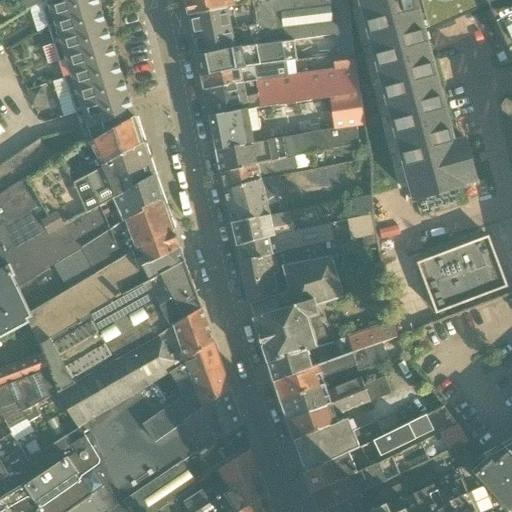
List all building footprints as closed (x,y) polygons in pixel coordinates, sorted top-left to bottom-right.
[(22,0),(27,10),(30,9),(46,0),(22,0)] [(57,0),(50,3),(51,5),(43,7),(49,27),(65,79),(53,83),(64,117),(77,113),(129,96),(98,0),(57,0)] [(186,0),(190,17),(211,13),(211,12),(220,11),(227,9),(227,8),(226,4),(233,3),(232,2),(241,0),(186,0)] [(348,6),(345,0),(266,0),(253,2),(258,27),(261,46),(294,41),(337,35),(351,33),(348,6)] [(361,0),(415,200),(456,190),(466,188),(465,185),(478,181),(467,141),(455,144),(424,32),(488,3),(487,0),(361,0)] [(511,0),(487,0),(488,3),(511,53),(511,52),(511,0)] [(229,8),(237,49),(237,50),(261,46),(258,27),(253,2),(229,8)] [(237,50),(237,49),(229,8),(227,8),(227,9),(220,11),(211,12),(211,13),(190,17),(199,58),(237,50)] [(337,35),(339,55),(339,57),(354,55),(352,37),(351,33),(337,35)] [(248,69),(287,63),(297,61),(294,41),(261,46),(237,50),(199,58),(203,78),(248,68),(248,69)] [(339,57),(333,57),(335,70),(356,67),(354,55),(339,57)] [(257,80),(289,75),(287,63),(248,69),(248,68),(203,78),(205,92),(244,83),(257,81),(257,80)] [(211,119),(248,111),(254,109),(279,105),(288,104),(327,99),(332,131),(358,127),(365,125),(360,94),(356,67),(335,70),(289,75),(257,80),(257,81),(244,83),(205,92),(211,119)] [(136,118),(130,98),(129,96),(77,113),(82,130),(86,144),(87,146),(136,118)] [(503,107),(503,112),(500,113),(511,170),(511,102),(507,100),(503,107)] [(248,111),(211,119),(217,152),(253,144),(248,111)] [(0,239),(8,257),(117,197),(118,199),(155,176),(136,118),(87,146),(86,144),(56,162),(57,162),(55,163),(40,140),(0,167),(0,222),(2,226),(0,227),(0,239)] [(294,157),(313,154),(312,152),(360,144),(358,127),(332,131),(305,135),(254,143),(254,144),(253,144),(217,152),(222,174),(259,166),(258,165),(294,157)] [(297,169),(294,157),(258,165),(259,166),(222,174),(226,192),(262,180),(261,177),(297,169)] [(82,248),(164,200),(155,176),(118,199),(117,197),(8,257),(20,285),(82,248)] [(234,225),(282,214),(273,179),(262,181),(262,180),(226,192),(234,225)] [(353,199),(356,219),(373,217),(372,196),(353,199)] [(133,252),(175,231),(164,200),(82,248),(97,274),(133,252)] [(276,237),(276,236),(275,230),(292,226),(292,224),(299,222),(296,211),(282,214),(234,225),(239,246),(276,237)] [(363,238),(376,235),(373,217),(356,219),(348,220),(351,240),(363,238)] [(295,250),(322,245),(322,244),(335,241),(332,224),(295,232),(276,236),(276,237),(239,246),(242,263),(295,250)] [(147,266),(181,248),(175,231),(133,252),(139,268),(146,265),(147,266)] [(376,236),(376,235),(363,238),(364,248),(378,245),(376,236)] [(437,315),(508,288),(489,238),(418,264),(437,315)] [(20,285),(8,257),(0,239),(0,339),(30,323),(28,320),(32,317),(30,314),(18,287),(20,285)] [(353,354),(383,343),(398,338),(398,339),(410,334),(390,240),(378,242),(380,248),(378,249),(393,320),(347,336),(353,354)] [(284,267),(325,259),(322,245),(295,250),(242,263),(247,285),(274,278),(273,276),(279,274),(278,269),(284,267)] [(39,346),(186,262),(181,248),(147,266),(146,265),(139,268),(133,252),(97,274),(30,314),(32,317),(28,320),(30,323),(39,346)] [(269,364),(270,364),(330,345),(329,344),(320,316),(318,307),(344,298),(332,258),(325,259),(284,267),(291,294),(252,306),(260,335),(269,364)] [(151,342),(203,308),(186,262),(39,346),(43,356),(49,371),(0,389),(0,404),(1,408),(56,389),(58,393),(59,394),(151,342)] [(251,305),(252,306),(291,294),(284,267),(278,269),(279,274),(273,276),(274,278),(247,285),(251,305)] [(187,362),(215,343),(203,308),(151,342),(59,394),(79,427),(150,387),(187,363),(187,362)] [(330,345),(270,364),(276,383),(339,358),(334,342),(329,344),(330,345)] [(101,481),(231,389),(215,343),(187,362),(187,363),(150,387),(79,427),(84,438),(77,442),(82,450),(95,471),(101,481)] [(339,358),(276,383),(282,402),(326,386),(324,379),(357,366),(359,373),(389,362),(383,343),(353,354),(339,358)] [(0,389),(49,371),(43,356),(0,372),(0,389)] [(367,391),(371,402),(391,394),(385,378),(365,386),(367,391)] [(367,391),(365,386),(362,379),(328,392),(326,386),(282,402),(289,422),(367,391)] [(0,441),(13,434),(10,429),(29,419),(30,422),(41,416),(35,405),(58,393),(56,389),(1,408),(0,408),(0,441)] [(243,425),(231,389),(101,481),(106,487),(118,506),(197,452),(243,425)] [(371,402),(367,391),(289,422),(296,442),(338,423),(336,416),(371,402)] [(338,423),(296,442),(306,474),(362,447),(373,442),(403,428),(397,413),(354,431),(349,419),(338,423)] [(433,430),(431,424),(427,416),(403,428),(373,442),(381,459),(418,441),(416,438),(433,430)] [(449,451),(462,446),(469,442),(459,424),(440,433),(449,451)] [(77,442),(72,445),(67,437),(29,461),(21,450),(0,461),(0,501),(82,450),(77,442)] [(371,466),(362,447),(306,474),(313,494),(371,466)] [(511,511),(511,451),(511,452),(509,448),(494,462),(490,458),(489,460),(491,462),(476,476),(509,511),(511,511)] [(0,511),(33,511),(95,471),(82,450),(0,501),(0,511)] [(190,511),(196,511),(261,473),(252,450),(218,471),(225,482),(205,494),(203,491),(184,502),(190,511)] [(158,511),(212,476),(197,452),(118,506),(108,511),(158,511)] [(319,511),(323,511),(359,495),(400,475),(392,456),(371,466),(313,494),(319,511)] [(68,511),(106,487),(101,481),(95,471),(33,511),(68,511)] [(476,511),(461,479),(457,471),(440,479),(455,511),(476,511)] [(241,511),(269,495),(261,473),(196,511),(241,511)] [(436,511),(455,511),(440,479),(439,479),(444,489),(438,492),(435,486),(424,491),(434,511),(436,511)] [(371,511),(401,498),(408,495),(402,484),(379,495),(376,495),(368,499),(368,504),(363,506),(365,511),(371,511)] [(108,511),(118,506),(106,487),(68,511),(108,511)] [(407,511),(436,511),(434,511),(424,491),(414,495),(403,501),(407,511)] [(275,511),(269,495),(241,511),(275,511)] [(365,511),(363,506),(359,495),(323,511),(365,511)] [(407,511),(403,501),(401,498),(371,511),(407,511)]
